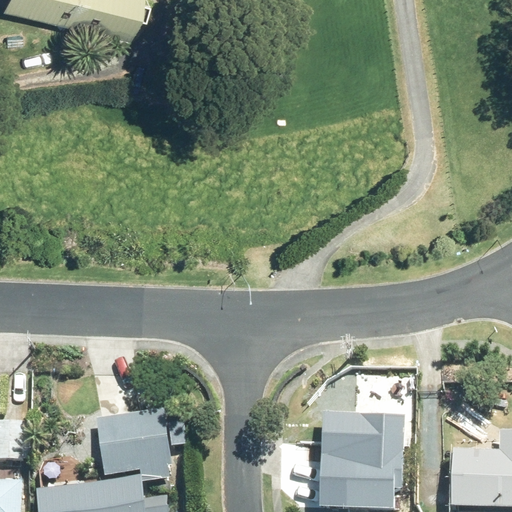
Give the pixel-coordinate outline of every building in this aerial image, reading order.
[(3,0),(126,31),(133,0),(3,0)] [(98,418),(107,475),(173,465),(165,408),(98,418)] [(350,449),(348,506),(397,508),(397,486),(405,487),(407,414),(365,413),(364,450),(350,449)] [(0,456),(26,457),(28,419),(0,418),(0,456)] [(511,426),(501,426),(500,447),(455,446),(454,506),(511,506),(511,426)] [(170,511),(170,494),(147,497),(143,474),(38,489),(41,511),(170,511)] [(0,511),(23,511),(23,478),(0,478),(0,511)] [(323,511),(327,502),(305,496),(300,511),(323,511)]
